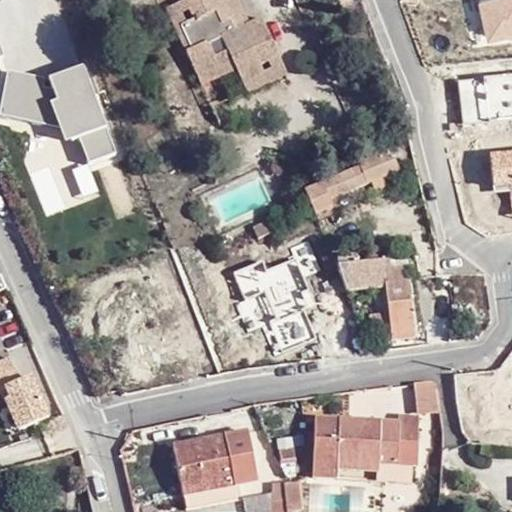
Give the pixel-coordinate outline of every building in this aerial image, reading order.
[(181,0),(183,3),(190,23),(177,29),(187,55),(183,57),(192,79),(230,62),(239,84),(261,75),(257,66),(275,59),(258,19),(244,25),(238,28),(234,18),(239,16),(232,0),(181,0)] [(165,12),(183,57),(187,55),(177,29),(190,23),(183,3),(165,12)] [(244,25),(239,16),(234,18),(238,28),(244,25)] [(261,75),(239,84),(243,94),(283,77),(275,59),(257,66),(261,75)] [(230,62),(192,79),(205,110),(243,94),(239,84),(230,62)] [(398,173),(390,150),(356,163),(359,171),(302,193),(311,217),(331,211),(327,201),(398,173)] [(268,228),(252,237),(259,248),(275,241),(268,228)] [(420,344),(412,274),(387,278),(386,267),(337,271),(346,297),(388,293),(393,346),(420,344)] [(436,394),(430,381),(418,382),(416,416),(439,420),(439,414),(436,394)] [(395,424),(312,421),(309,479),(335,480),(336,471),(377,473),(377,465),(394,465),(395,443),(410,444),(414,443),(416,416),(395,417),(395,424)] [(221,438),(148,453),(157,502),(230,485),(221,438)] [(409,468),(410,444),(395,443),(394,465),(409,468)] [(287,487),(285,500),(284,506),(283,511),(298,511),(300,488),(287,487)]
